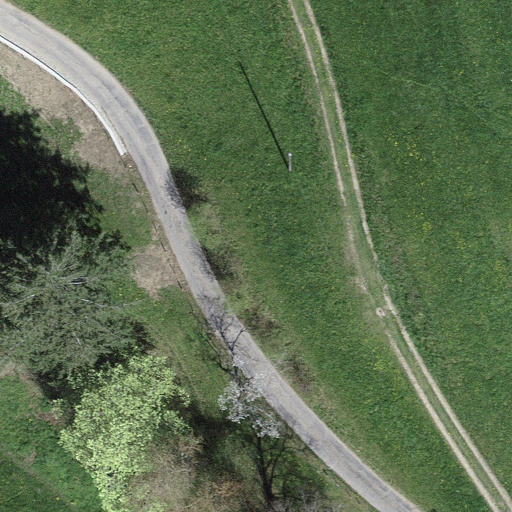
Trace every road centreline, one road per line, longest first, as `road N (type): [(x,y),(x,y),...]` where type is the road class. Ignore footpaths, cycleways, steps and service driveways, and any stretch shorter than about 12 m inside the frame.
road 1 (unclassified): [(401,511),(297,418),(244,356),(207,301),(127,122),(93,81),(0,17)]
road 2 (track): [(296,0),(320,61),(384,311),(506,511)]
